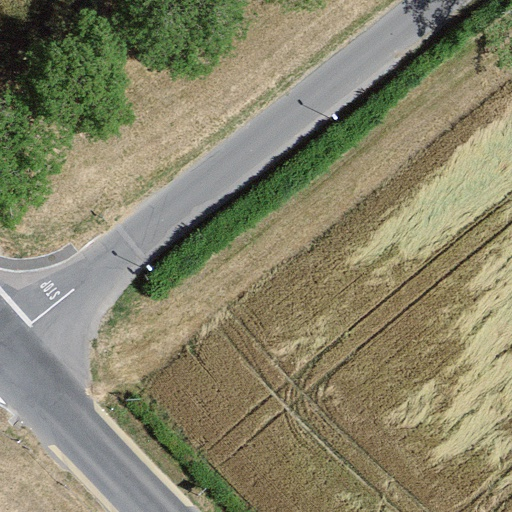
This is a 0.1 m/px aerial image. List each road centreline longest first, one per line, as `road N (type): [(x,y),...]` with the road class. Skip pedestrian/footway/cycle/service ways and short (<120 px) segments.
road 1 (residential): [(434,0),(0,341)]
road 2 (tertiary): [(0,342),(158,511)]
